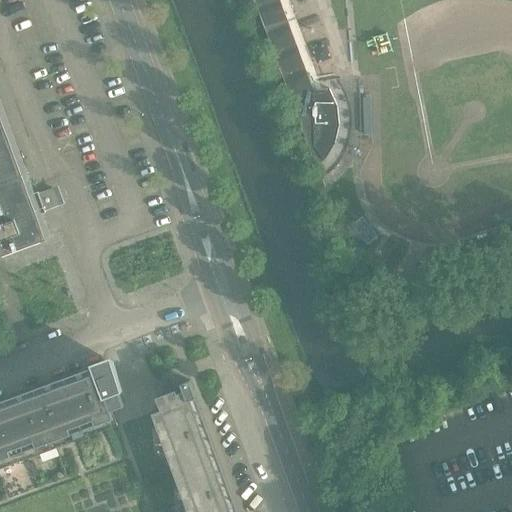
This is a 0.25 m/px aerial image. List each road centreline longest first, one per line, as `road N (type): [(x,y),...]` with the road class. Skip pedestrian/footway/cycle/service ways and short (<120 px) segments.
road 1 (residential): [(0,373),(215,293)]
road 2 (unclassified): [(172,145),(186,216),(215,293)]
road 3 (unclassified): [(172,145),(119,0)]
road 4 (unclassified): [(233,286),(172,145)]
road 5 (unclassified): [(308,511),(261,384)]
